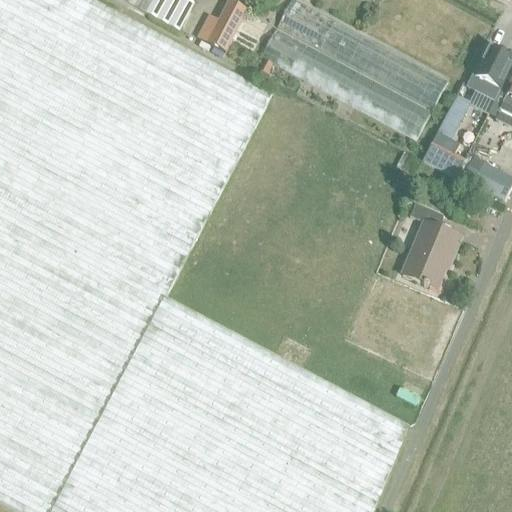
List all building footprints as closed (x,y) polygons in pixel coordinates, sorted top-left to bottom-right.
[(85,0),(0,0),(0,505),(13,511),(375,511),(376,511),(408,432),(341,396),(255,350),(164,302),(210,215),(255,128),(271,98),(255,89),(85,0)] [(113,0),(179,36),(194,7),(181,0),(113,0)] [(292,0),(277,29),(433,112),(448,84),(292,0)] [(225,54),(247,13),(230,4),(219,24),(209,19),(198,40),(225,54)] [(276,31),(260,60),(417,144),(432,115),(276,31)] [(472,79),(466,91),(494,105),(500,93),(499,93),(511,68),(511,58),(502,53),(500,59),(488,53),(481,66),(478,65),(471,78),(472,79)] [(264,64),(256,80),(264,84),(272,68),(264,64)] [(511,84),(498,113),(511,120),(511,84)] [(456,99),(436,137),(442,141),(450,145),(470,107),(456,99)] [(432,146),(422,165),(454,182),(464,164),(432,146)] [(473,161),(460,187),(483,199),(485,195),(503,204),(511,185),(511,181),(501,175),(473,161)] [(450,267),(460,242),(438,233),(444,221),(414,208),(409,221),(423,227),(402,279),(437,294),(448,266),(450,267)]
